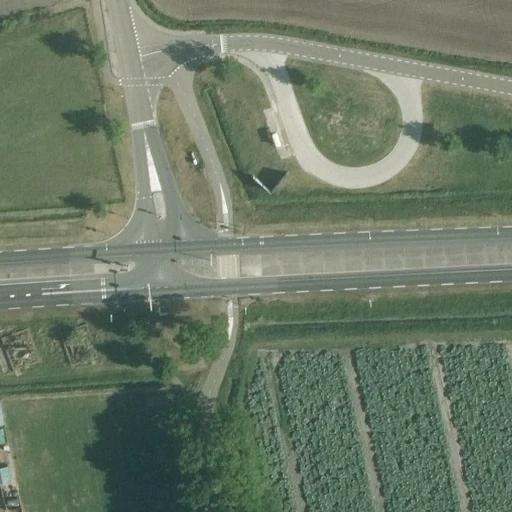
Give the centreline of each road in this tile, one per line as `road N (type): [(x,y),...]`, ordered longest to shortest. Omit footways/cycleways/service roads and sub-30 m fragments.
road 1 (unclassified): [(511,85),(263,40),(132,58)]
road 2 (primary): [(511,236),(161,247)]
road 3 (primary): [(162,289),(511,275)]
road 4 (unclassified): [(161,247),(132,58)]
road 5 (primary): [(0,298),(162,289)]
road 6 (primary): [(161,247),(0,258)]
